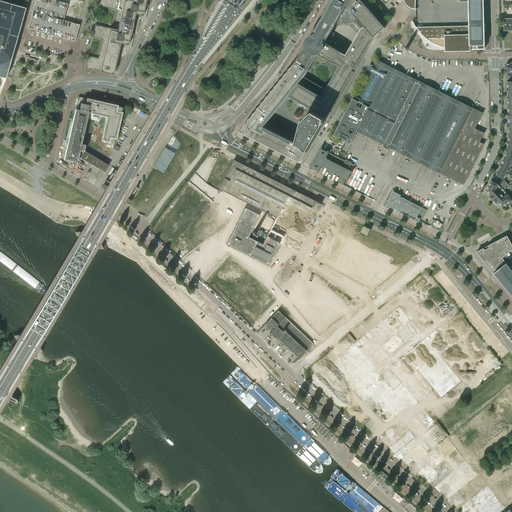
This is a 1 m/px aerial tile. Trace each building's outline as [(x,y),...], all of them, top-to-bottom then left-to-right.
[(26,8),(0,0),(0,77),(6,78),(26,8)] [(68,4),(52,0),(36,0),(35,2),(28,28),(75,41),(79,25),(77,24),(64,20),(68,4)] [(85,68),(112,74),(113,74),(121,43),(128,45),(135,14),(143,16),(146,0),(100,0),(99,6),(117,10),(113,29),(95,25),(92,37),(102,39),(98,58),(88,56),(85,68)] [(332,0),(322,19),(312,35),(311,35),(310,36),(309,37),(308,37),(308,38),(307,39),(307,40),(306,40),(306,41),(306,42),(305,43),(305,44),(305,45),(305,46),(299,57),(296,62),(293,66),(290,69),(288,72),(285,74),(283,78),(280,80),(279,83),(276,85),(274,89),(271,91),(270,94),(267,97),(265,100),(262,102),(261,106),(258,108),(256,111),(253,113),(252,117),(249,119),(247,122),(244,125),(243,128),(240,132),(301,162),(302,160),(308,151),(310,147),(326,119),(330,112),(329,111),(330,109),(332,110),(354,72),(353,71),(354,69),(355,69),(365,53),(373,38),(374,38),(385,28),(360,0),(332,0)] [(403,0),(404,0),(404,2),(405,4),(406,5),(407,6),(408,7),(410,8),(411,9),(413,9),(415,9),(414,0),(403,0)] [(484,43),(485,43),(483,0),(461,0),(462,0),(467,0),(467,2),(469,2),(469,16),(469,26),(416,27),(417,30),(419,32),(421,34),(422,36),(424,38),(427,39),(429,41),(431,43),(434,44),(436,45),(439,46),(441,47),(444,48),(445,48),(445,52),(471,51),(471,49),(485,49),(484,43)] [(511,18),(504,19),(503,19),(504,31),(511,30),(511,18)] [(25,55),(24,57),(27,57),(26,61),(37,64),(38,61),(36,60),(29,58),(29,56),(25,55)] [(370,105),(357,131),(399,152),(416,161),(433,170),(446,176),(453,180),(461,184),(463,185),(478,157),(484,144),(482,143),(480,142),(484,133),(481,131),(478,130),(475,128),(483,113),(478,111),(466,105),(449,96),(432,87),(416,79),(382,62),(377,59),(376,59),(372,67),(371,67),(370,70),(357,97),(358,98),(370,105)] [(75,109),(64,160),(77,163),(79,156),(80,157),(80,158),(88,163),(104,172),(109,165),(84,151),(85,145),(82,144),(89,112),(90,113),(90,114),(106,117),(101,140),(107,142),(106,144),(109,145),(109,144),(109,142),(110,142),(110,141),(111,141),(111,142),(114,142),(115,139),(116,139),(123,112),(122,112),(123,107),(118,106),(118,105),(87,98),(87,99),(84,98),(83,103),(81,103),(80,108),(77,107),(76,109),(75,109)] [(351,144),(357,131),(370,105),(358,98),(357,101),(353,99),(343,118),(334,135),(346,141),(351,144)] [(165,148),(154,167),(163,172),(180,144),(176,139),(173,137),(172,137),(165,148)] [(351,144),(346,141),(343,149),(348,151),(351,144)] [(313,164),(311,168),(311,169),(312,168),(318,171),(318,172),(322,165),(347,178),(349,179),(348,178),(351,172),(352,172),(351,171),(352,169),(349,168),(352,162),(346,159),(342,167),(335,163),(338,157),(328,152),(329,151),(328,151),(328,152),(326,152),(323,150),(321,149),(322,148),(321,148),(320,150),(318,154),(319,155),(315,163),(314,162),(313,164)] [(504,159),(502,164),(509,167),(510,165),(511,166),(511,164),(511,163),(511,161),(504,158),(504,159)] [(233,160),(219,189),(249,204),(276,217),(287,196),(317,211),(321,204),(233,160)] [(502,164),(499,169),(506,173),(506,172),(507,173),(508,170),(507,170),(508,169),(509,167),(502,164)] [(499,169),(496,175),(501,177),(503,178),(504,176),(505,176),(506,174),(505,174),(506,173),(499,169)] [(493,176),(486,190),(487,191),(490,195),(498,187),(497,186),(498,185),(495,183),(498,179),(500,180),(501,177),(496,175),(495,177),(493,176)] [(490,195),(490,196),(497,203),(498,202),(505,194),(506,195),(508,194),(504,191),(507,188),(505,187),(508,185),(504,181),(499,186),(498,185),(497,186),(498,187),(490,195)] [(505,194),(498,202),(501,206),(503,206),(511,201),(511,188),(510,190),(508,191),(510,194),(511,193),(511,195),(509,197),(508,194),(506,195),(505,194)] [(401,210),(416,218),(422,208),(422,207),(421,208),(410,202),(410,201),(409,202),(402,198),(403,197),(402,197),(402,198),(400,197),(401,195),(393,191),(386,205),(394,209),(394,208),(396,210),(396,211),(400,213),(401,210)] [(268,265),(283,235),(270,229),(262,244),(248,237),(254,226),(259,215),(245,207),(226,244),(253,258),(268,265)] [(418,217),(422,219),(427,210),(423,208),(418,217)] [(335,211),(326,230),(338,236),(354,244),(356,239),(360,231),(363,225),(335,211)] [(432,219),(430,223),(434,225),(434,226),(436,227),(437,226),(441,228),(443,225),(439,222),(439,221),(437,220),(436,221),(432,219)] [(371,229),(370,229),(363,226),(360,232),(368,235),(371,229)] [(360,232),(357,239),(387,255),(394,241),(371,229),(368,235),(360,232)] [(326,230),(324,235),(333,240),(335,241),(338,236),(326,230)] [(323,236),(312,258),(315,260),(321,263),(322,261),(333,240),(324,235),(323,236)] [(502,238),(477,252),(511,294),(511,262),(511,260),(511,259),(511,244),(508,238),(507,235),(502,238)] [(333,240),(322,261),(324,262),(327,257),(332,260),(337,262),(342,264),(347,267),(352,269),(356,272),(361,274),(366,276),(370,267),(381,272),(381,271),(384,266),(388,268),(393,258),(387,255),(357,239),(354,244),(338,236),(335,241),(333,240)] [(394,241),(387,255),(393,258),(388,268),(397,272),(416,256),(416,252),(394,241)] [(324,262),(324,264),(329,267),(332,260),(327,257),(324,262)] [(332,260),(329,267),(334,269),(337,262),(332,260)] [(337,262),(334,269),(339,271),(342,264),(337,262)] [(342,264),(339,271),(343,274),(347,267),(342,264)] [(384,266),(381,271),(392,276),(397,272),(388,268),(384,266)] [(347,267),(343,274),(348,276),(352,269),(347,267)] [(366,277),(363,284),(375,290),(387,280),(379,276),(381,273),(381,272),(370,267),(366,276),(366,277)] [(352,269),(348,276),(353,279),(356,272),(352,269)] [(381,273),(379,276),(387,280),(392,276),(381,271),(381,272),(381,273)] [(356,272),(353,279),(358,281),(361,274),(356,272)] [(361,274),(358,281),(363,284),(366,277),(366,276),(361,274)] [(150,277),(142,285),(219,363),(227,355),(150,277)] [(142,285),(133,293),(211,371),(219,363),(142,285)] [(457,342),(465,337),(463,334),(463,333),(454,319),(454,317),(434,289),(417,301),(420,306),(409,314),(405,308),(336,355),(336,363),(363,403),(370,399),(378,411),(378,412),(386,424),(407,409),(413,410),(425,402),(425,397),(435,390),(436,390),(441,397),(462,383),(441,352),(443,351),(447,351),(449,353),(460,346),(457,342)] [(306,352),(313,344),(278,310),(277,312),(277,311),(264,325),(272,332),(270,333),(277,339),(277,338),(299,358),(306,351),(306,352)] [(354,339),(349,333),(347,335),(353,343),(356,341),(354,339)] [(433,408),(428,411),(431,416),(436,413),(433,408)] [(425,409),(413,418),(425,434),(437,424),(425,409)] [(480,439),(467,449),(475,460),(511,431),(511,429),(504,419),(485,433),(485,432),(483,433),(486,437),(482,440),(480,439)] [(388,476),(380,469),(377,472),(385,479),(388,476)]
